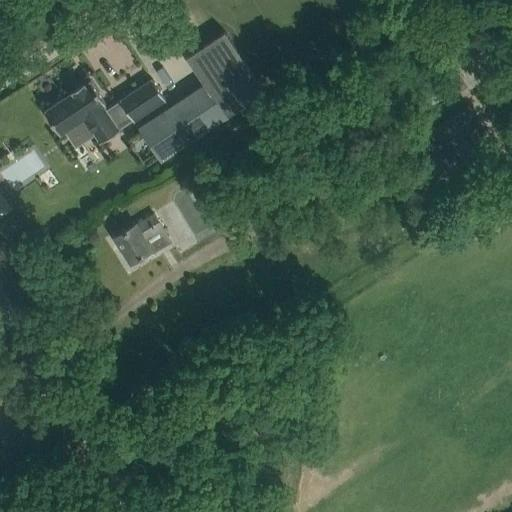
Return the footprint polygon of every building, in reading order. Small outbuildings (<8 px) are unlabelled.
[(320,52),(301,65),(315,86),(318,84),(334,74),(320,52)] [(456,67),(449,71),(460,88),(461,89),(467,85),(456,67)] [(154,79),(122,100),(134,118),(166,98),(154,79)] [(107,103),(92,80),(86,84),(86,82),(74,90),(74,92),(47,110),(62,134),(87,117),(102,141),(121,129),(105,105),(107,103)] [(204,81),(139,125),(163,160),(228,116),(204,81)] [(465,167),(496,147),(491,140),(468,105),(435,127),(462,168),(465,167)] [(506,160),(496,167),(502,176),(511,169),(506,160)] [(494,181),(488,173),(480,178),(485,186),(494,181)] [(0,216),(12,208),(0,190),(0,216)] [(132,261),(140,256),(149,250),(151,254),(173,240),(155,211),(116,236),(132,261)]
